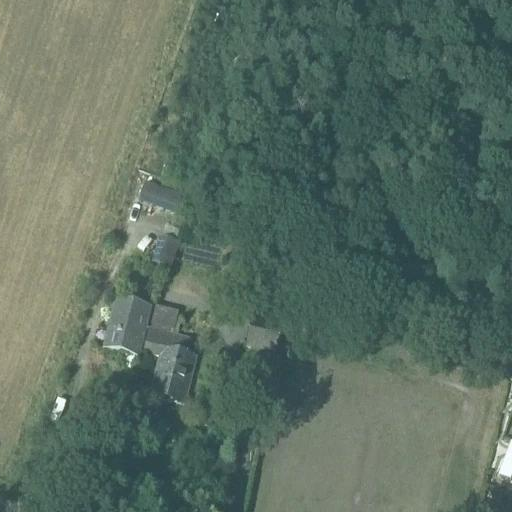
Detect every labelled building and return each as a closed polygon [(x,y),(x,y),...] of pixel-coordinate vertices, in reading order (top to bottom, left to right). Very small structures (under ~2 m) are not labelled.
[(145,185),(138,204),(188,222),(195,203),(190,201),(193,192),(163,181),(160,191),(145,185)] [(404,257),(411,240),(398,235),(391,252),(404,257)] [(151,266),(171,273),(180,247),(160,239),(151,266)] [(105,351),(138,359),(150,311),(116,303),(105,351)] [(276,357),(283,325),(252,319),(245,350),(276,357)] [(189,341),(151,332),(145,356),(159,359),(150,398),(186,407),(197,360),(185,357),(189,341)]
